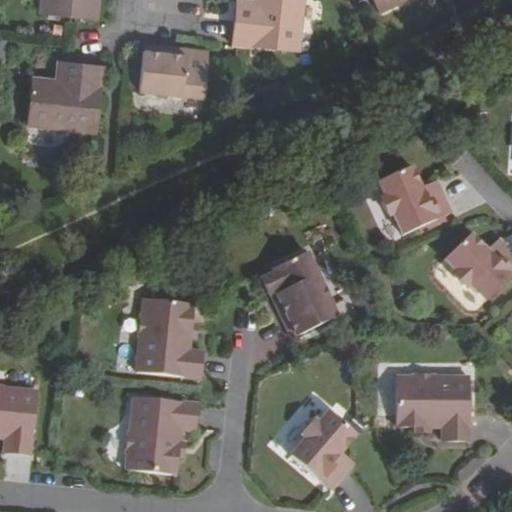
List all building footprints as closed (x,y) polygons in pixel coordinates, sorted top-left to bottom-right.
[(28,0),(27,15),(83,22),(85,0),(28,0)] [(252,12),(229,10),(225,47),(293,54),(298,0),(253,0),(253,2),(252,12)] [(231,0),(229,0),(229,10),(252,12),(253,2),(231,0)] [(364,0),(371,13),(400,0),(364,0)] [(138,50),(137,57),(178,61),(179,55),(138,50)] [(178,61),(137,57),(133,97),(197,104),(202,58),(179,55),(178,61)] [(58,84),(60,63),(49,62),(46,83),(58,84)] [(58,84),(46,83),(25,80),(19,127),(90,134),(98,67),(60,63),(58,84)] [(414,163),(382,177),(407,233),(454,212),(443,187),(432,190),(428,182),(423,184),(414,163)] [(439,178),(428,182),(432,190),(443,187),(439,178)] [(486,250),(472,235),(446,259),(486,301),(511,277),(511,247),(508,243),(499,251),(493,244),(486,250)] [(499,251),(508,243),(502,236),(493,244),(499,251)] [(305,253),(261,273),(263,277),(261,278),(268,292),(270,291),(272,295),(277,292),(280,300),(275,302),(293,336),(336,316),(305,253)] [(191,302),(143,296),(136,372),(198,378),(200,349),(187,347),(188,334),(189,321),(191,302)] [(470,366),(395,364),(393,413),(413,414),(427,414),(440,415),(439,429),(468,430),(470,366)] [(82,382),(66,381),(65,393),(81,394),(82,382)] [(41,394),(0,390),(0,438),(8,440),(7,457),(34,459),(41,394)] [(195,403),(131,397),(123,474),(172,478),(174,459),(176,445),(177,432),(193,433),(195,403)] [(305,440),(290,458),(330,492),(349,470),(340,463),(346,456),(341,452),(355,435),(327,413),(318,425),(311,424),(303,434),(305,440)] [(355,464),(346,456),(340,463),(349,470),(355,464)]
